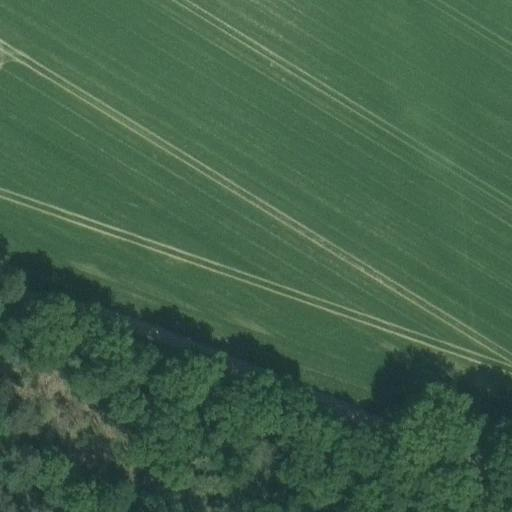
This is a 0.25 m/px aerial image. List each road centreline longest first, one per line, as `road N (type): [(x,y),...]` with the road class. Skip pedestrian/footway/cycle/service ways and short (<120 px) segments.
road 1 (track): [(245,370),(511,487)]
road 2 (track): [(0,288),(78,296),(245,370)]
road 3 (track): [(125,511),(245,370)]
